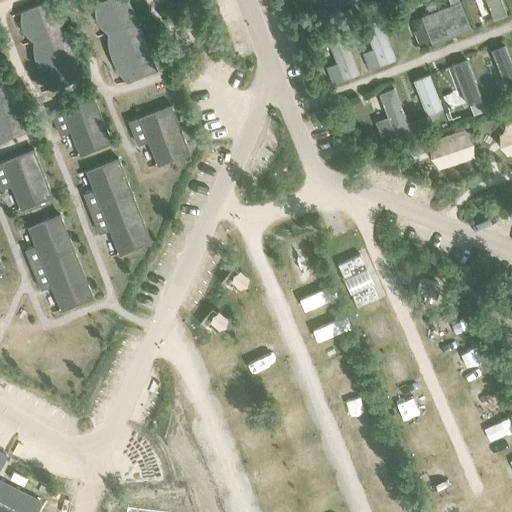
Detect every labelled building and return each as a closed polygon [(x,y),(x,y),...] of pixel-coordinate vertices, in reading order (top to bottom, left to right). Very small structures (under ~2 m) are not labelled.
[(51,0),(48,0),(21,11),(33,42),(63,29),(51,0)] [(128,0),(103,0),(95,3),(107,33),(137,21),(128,0)] [(501,0),(487,0),(491,16),(505,13),(501,0)] [(459,1),(420,16),(431,44),(470,29),(459,1)] [(364,21),(372,46),(363,50),(369,67),(396,57),(381,15),(364,21)] [(137,21),(107,33),(126,81),(156,69),(137,21)] [(63,29),(33,42),(52,89),(82,77),(63,29)] [(332,79),(357,73),(349,31),(329,35),(334,61),(328,62),(332,79)] [(511,58),(508,43),(493,47),(503,80),(511,77),(511,58)] [(469,114),(486,107),(468,57),(451,64),(469,114)] [(423,79),(412,84),(423,113),(435,109),(423,79)] [(6,83),(0,85),(0,141),(25,131),(6,83)] [(387,114),(375,118),(381,135),(410,124),(396,85),(379,91),(387,114)] [(92,94),(50,111),(59,134),(69,130),(79,155),(111,142),(92,94)] [(170,105),(128,121),(137,144),(147,140),(157,165),(188,152),(170,105)] [(508,157),(511,156),(511,116),(498,121),(508,157)] [(437,167),(477,155),(468,127),(429,138),(437,167)] [(33,148),(0,161),(0,188),(10,184),(20,209),(52,196),(33,148)] [(93,189),(83,193),(88,206),(130,189),(117,158),(86,170),(93,189)] [(130,189),(88,206),(99,233),(109,229),(119,254),(150,241),(130,189)] [(35,245),(24,249),(29,262),(72,245),(59,214),(27,226),(35,245)] [(72,245),(29,262),(40,289),(50,285),(60,310),(92,297),(72,245)] [(359,254),(337,264),(343,278),(366,268),(359,254)] [(240,289),(249,276),(234,265),(224,278),(240,289)] [(420,278),(416,293),(436,298),(440,284),(420,278)] [(372,283),(350,293),(356,306),(378,296),(372,283)] [(219,329),(228,317),(214,306),(205,318),(219,329)] [(455,335),(466,330),(461,317),(450,321),(455,335)] [(461,370),(480,363),(474,346),(455,354),(461,370)] [(403,407),(420,400),(414,386),(397,393),(403,407)] [(0,511),(33,511),(39,501),(0,480),(0,511)]
